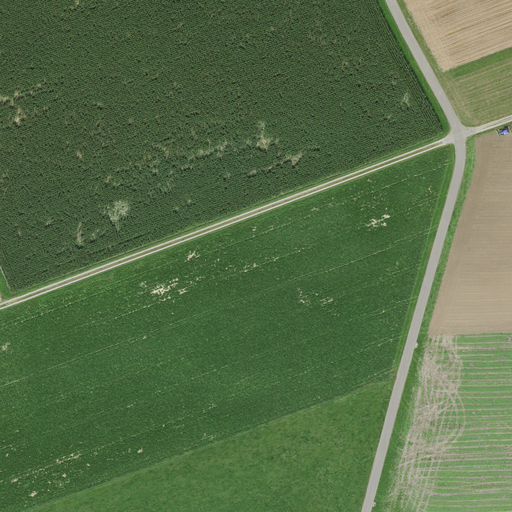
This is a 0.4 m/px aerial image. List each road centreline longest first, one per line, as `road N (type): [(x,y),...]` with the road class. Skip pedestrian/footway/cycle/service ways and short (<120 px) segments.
road 1 (track): [(0,306),(511,116)]
road 2 (unclassified): [(367,511),(461,167),(461,135),(392,0)]
